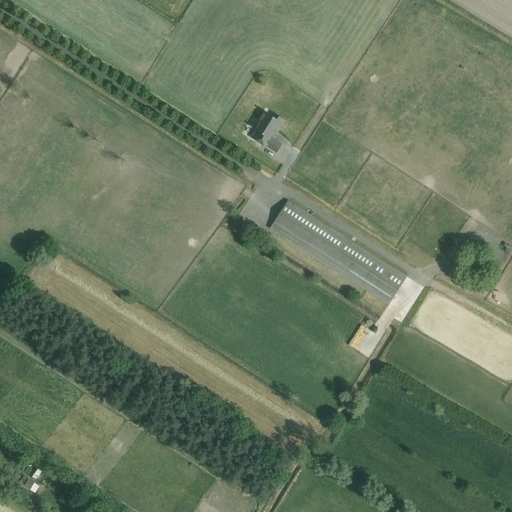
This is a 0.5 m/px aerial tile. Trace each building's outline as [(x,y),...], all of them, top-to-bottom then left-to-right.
[(258,129),(252,137),(257,140),(256,141),(265,147),(266,146),(277,153),(283,145),(272,138),(277,131),(279,132),(287,121),(274,112),(272,115),(266,112),(259,122),(260,123),(257,128),(258,129)] [(288,201),(270,230),(389,306),(407,277),(288,201)] [(490,269),(490,266),(490,264),(489,261),(488,259),(486,257),(484,255),(482,254),(480,254),(477,253),(475,253),(472,254),(470,255),(468,257),(467,259),(465,261),(464,263),(464,266),(464,268),(465,271),(466,273),(468,275),(469,277),(472,278),(474,279),(477,279),(479,279),(482,278),(484,277),(486,275),(488,273),(489,271),(490,269)] [(364,324),(352,342),(358,346),(370,329),(364,324)] [(40,477),(43,467),(29,463),(26,473),(40,477)] [(28,479),(24,486),(35,493),(39,487),(28,479)]
